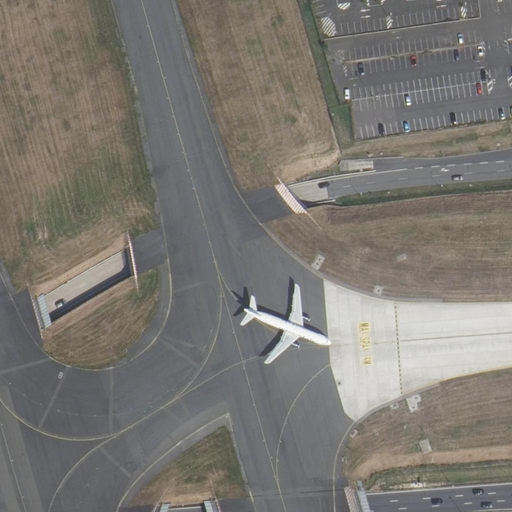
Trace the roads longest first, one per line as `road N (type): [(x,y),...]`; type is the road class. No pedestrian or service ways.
road 1 (secondary): [(0,340),(176,239),(240,213),(355,187),(511,171)]
road 2 (primary): [(322,511),(511,500)]
